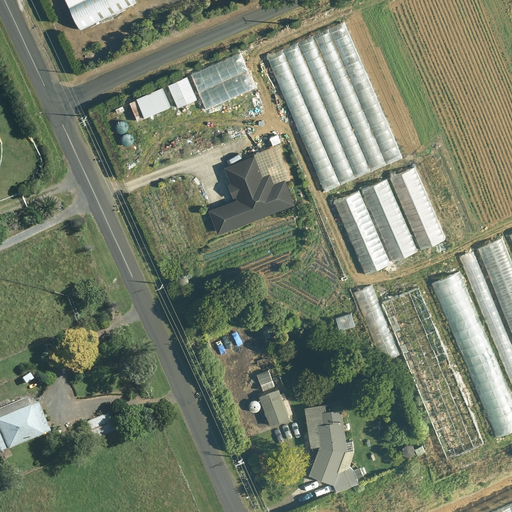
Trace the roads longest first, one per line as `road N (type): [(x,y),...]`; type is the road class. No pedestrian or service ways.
road 1 (unclassified): [(54,107),(234,511)]
road 2 (unclassified): [(54,107),(310,0)]
